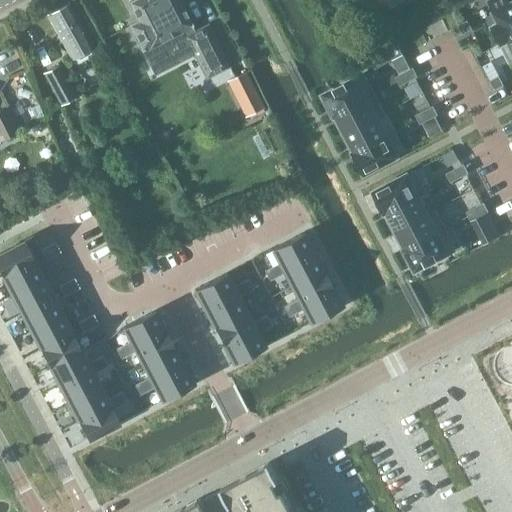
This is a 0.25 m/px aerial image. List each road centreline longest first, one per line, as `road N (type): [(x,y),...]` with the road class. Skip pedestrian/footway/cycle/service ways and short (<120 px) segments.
road 1 (unclassified): [(259,437),(511,305)]
road 2 (residential): [(177,281),(139,301),(103,299),(55,214)]
road 3 (residential): [(259,437),(177,281)]
road 4 (unclassified): [(117,511),(259,437)]
road 5 (residential): [(441,38),(511,170)]
road 6 (residential): [(296,222),(177,281)]
